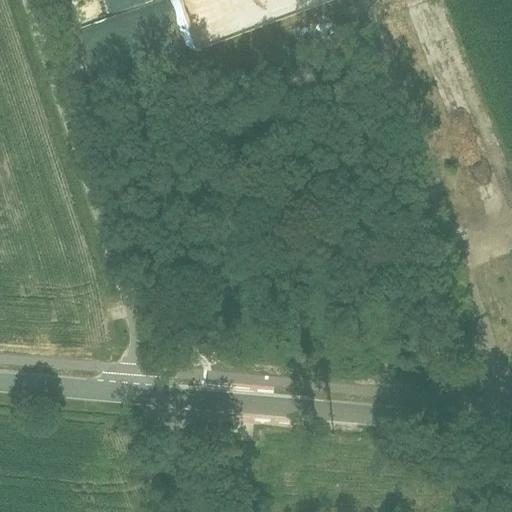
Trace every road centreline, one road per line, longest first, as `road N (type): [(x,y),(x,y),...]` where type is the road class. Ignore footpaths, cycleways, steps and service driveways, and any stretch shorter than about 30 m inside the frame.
road 1 (residential): [(163,398),(30,0)]
road 2 (tertiary): [(511,426),(163,398)]
road 3 (tertiary): [(163,398),(0,383)]
road 4 (residential): [(201,511),(163,398)]
